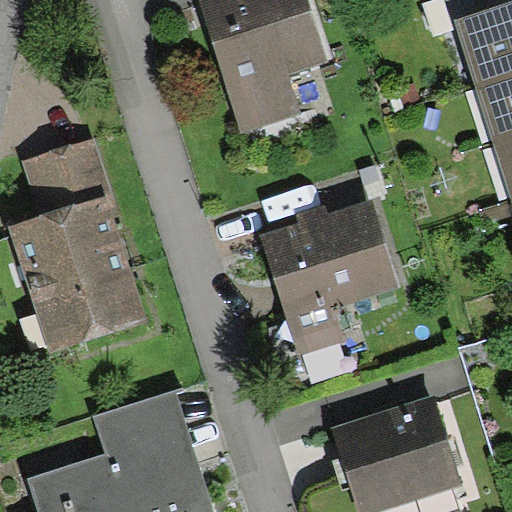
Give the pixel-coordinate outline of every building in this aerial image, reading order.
[(198,0),(242,131),(303,111),(291,74),(330,61),(309,0),(198,0)] [(511,4),(453,24),(511,214),(511,4)] [(38,216),(8,226),(52,355),(151,322),(131,261),(135,259),(94,139),(21,163),(38,216)] [(260,236),(300,355),(348,339),(337,304),(399,284),(370,199),(260,236)] [(90,418),(101,456),(27,479),(37,511),(212,511),(174,392),(90,418)] [(330,428),(359,511),(383,511),(462,485),(430,393),(330,428)]
